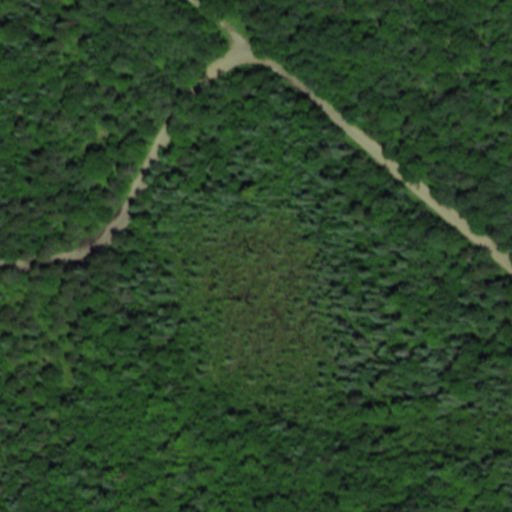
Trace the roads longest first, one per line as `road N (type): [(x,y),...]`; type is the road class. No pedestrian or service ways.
road 1 (track): [(0,263),(87,254),(243,46),(190,0)]
road 2 (track): [(243,46),(511,267)]
